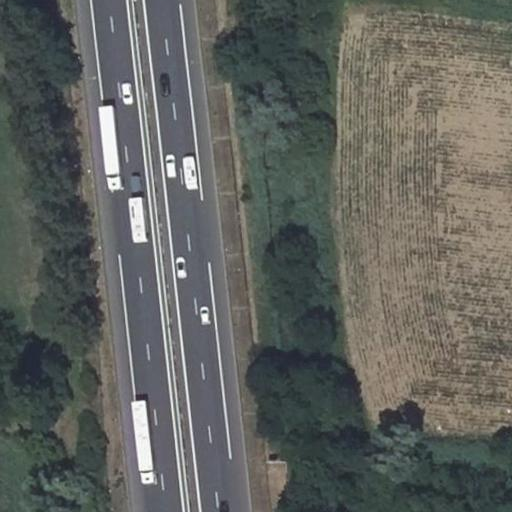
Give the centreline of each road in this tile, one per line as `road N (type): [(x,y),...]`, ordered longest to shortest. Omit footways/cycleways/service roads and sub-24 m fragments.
road 1 (motorway): [(222,511),(167,0)]
road 2 (motorway): [(114,0),(168,511)]
